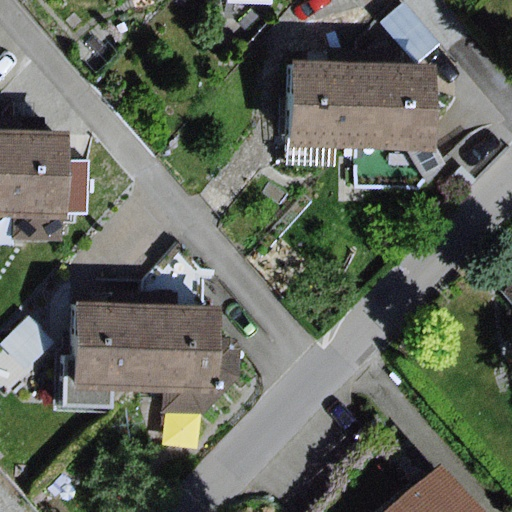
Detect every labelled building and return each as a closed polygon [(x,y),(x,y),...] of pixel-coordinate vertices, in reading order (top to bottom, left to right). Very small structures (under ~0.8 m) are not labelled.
[(265,50),(261,135),(334,138),(338,54),(265,50)] [(408,56),(338,54),(334,138),(351,139),(404,142),(408,56)] [(39,125),(0,123),(0,205),(37,207),(39,157),(39,125)] [(404,142),(351,139),(350,184),(414,187),(429,169),(404,142)] [(77,158),(39,157),(37,207),(76,208),(77,158)] [(37,207),(0,205),(0,236),(36,237),(37,207)] [(511,268),(489,289),(511,313),(511,268)] [(49,293),(45,379),(98,381),(113,382),(118,279),(94,278),(94,296),(49,293)] [(135,280),(118,279),(113,382),(148,384),(181,386),(183,333),(185,298),(134,296),(135,280)] [(19,315),(0,333),(0,349),(14,365),(42,338),(19,315)] [(181,386),(148,384),(148,408),(187,412),(226,372),(227,340),(217,333),(183,333),(181,386)] [(98,381),(45,379),(44,401),(97,403),(98,381)] [(409,511),(442,484),(416,454),(349,511),(409,511)] [(466,511),(442,484),(409,511),(466,511)]
